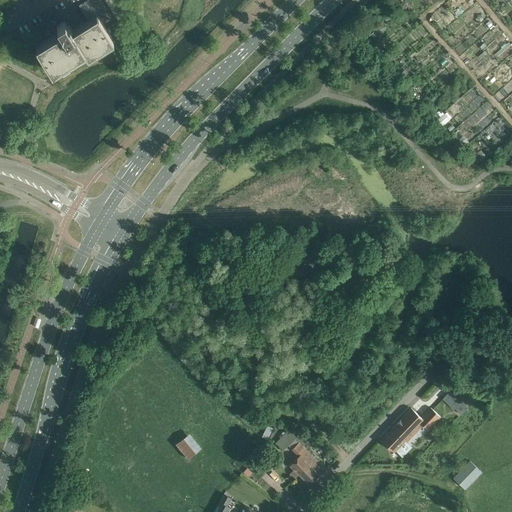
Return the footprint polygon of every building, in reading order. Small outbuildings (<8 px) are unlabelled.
[(86,0),(78,6),(81,11),(91,5),(87,0),(86,0)] [(109,7),(112,12),(122,5),(119,0),(109,7)] [(401,12),(406,8),(401,3),(397,7),(401,12)] [(94,9),(91,5),(81,11),(84,15),(94,9)] [(112,12),(115,17),(125,10),(122,5),(112,12)] [(84,15),(87,20),(88,21),(97,15),(94,9),(84,15)] [(125,10),(115,17),(118,21),(128,15),(125,10)] [(88,21),(87,20),(72,29),(69,25),(68,26),(64,21),(49,30),(52,35),(35,45),(52,72),(84,52),(88,57),(113,41),(97,15),(88,21)] [(380,39),(375,33),(370,37),(375,43),(380,39)] [(391,61),(395,57),(391,52),(386,56),(391,61)] [(446,112),(437,119),(442,125),(450,118),(446,112)] [(477,164),(481,161),(476,154),(472,158),(477,164)] [(376,244),(371,247),(376,254),(380,252),(376,244)] [(330,288),(327,291),(340,305),(348,297),(347,296),(358,286),(358,287),(375,271),(362,257),(356,263),(362,269),(351,279),(352,279),(348,283),(337,284),(336,283),(333,285),(330,286),(330,288)] [(452,391),(443,399),(445,401),(454,410),(455,408),(462,401),(453,392),(452,391)] [(421,417),(411,408),(380,440),(394,452),(404,441),(406,442),(422,425),(427,429),(440,417),(431,408),(421,417)] [(275,444),(283,451),(296,438),(289,430),(275,444)] [(304,430),(299,435),(307,442),(309,440),(310,439),(312,437),(304,430)] [(201,448),(189,434),(176,445),(188,459),(201,448)] [(293,462),(290,465),(294,470),(291,473),(295,477),(296,477),(299,474),(309,485),(325,469),(314,458),(302,446),(298,442),(292,449),(299,456),(293,462)] [(481,472),(470,461),(453,479),(464,490),(481,472)] [(214,511),(225,511),(227,509),(225,508),(227,505),(230,499),(222,494),(217,504),(218,505),(214,511)]
